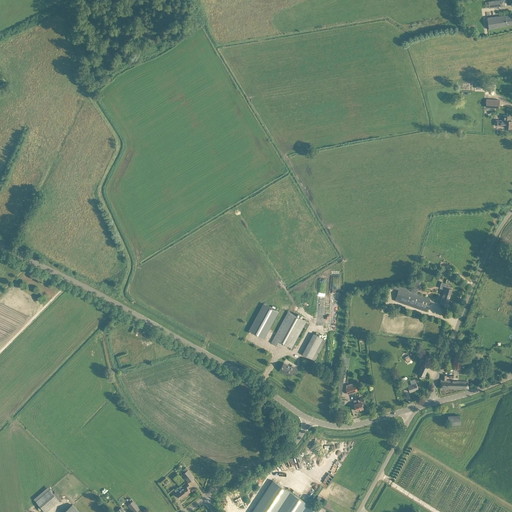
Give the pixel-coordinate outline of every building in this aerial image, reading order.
[(511,14),(487,17),(488,29),(511,24),(511,14)] [(485,107),(499,107),(499,99),(486,98),(485,107)] [(504,126),(504,127),(511,128),(511,120),(510,120),(510,116),(502,115),(502,121),(498,121),(496,121),(495,125),(504,126)] [(410,291),(417,293),(421,281),(414,279),(410,291)] [(440,288),(444,289),(440,302),(447,305),(452,289),(449,288),(450,284),(441,282),(440,288)] [(392,288),(398,290),(395,300),(426,311),(430,298),(409,292),(410,289),(393,283),(392,288)] [(263,338),(278,311),(264,303),(249,330),(263,338)] [(272,341),(281,347),(284,343),(292,347),(307,321),(289,310),(272,341)] [(314,356),(305,350),(303,354),(312,359),(314,356)] [(452,367),(461,369),(464,354),(456,352),(452,367)] [(279,370),(290,376),(291,373),(295,375),(298,369),(291,365),(291,366),(283,362),(279,370)] [(417,373),(424,376),(429,366),(422,363),(417,373)] [(492,367),(469,370),(470,376),(493,373),(492,367)] [(440,388),(468,389),(468,381),(457,380),(457,379),(456,379),(455,380),(446,380),(446,375),(442,375),(442,379),(440,379),(440,388)] [(407,385),(408,387),(409,391),(418,388),(414,379),(410,381),(411,384),(407,385)] [(345,388),(347,394),(357,390),(355,384),(345,388)] [(354,404),(355,406),(356,411),(363,408),(361,401),(360,398),(356,399),(357,403),(354,404)] [(449,425),(460,424),(460,414),(448,415),(449,425)] [(183,475),(181,476),(183,478),(184,476),(188,482),(194,478),(188,470),(182,474),(183,475)] [(316,511),(318,510),(308,503),(273,480),(251,511),(316,511)] [(183,488),(177,492),(181,498),(190,491),(188,488),(190,486),(187,482),(182,487),(183,488)] [(45,511),(59,499),(48,487),(34,500),(45,511)] [(321,504),(324,499),(318,496),(315,501),(321,504)] [(141,511),(139,509),(133,500),(128,504),(134,511),(135,511),(136,511),(141,511)] [(80,511),(73,503),(61,511),(80,511)]
